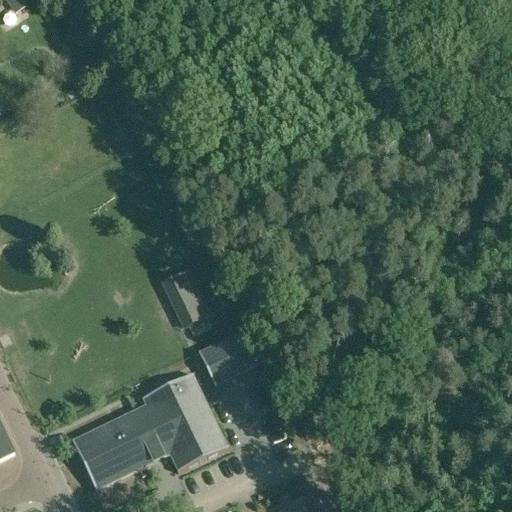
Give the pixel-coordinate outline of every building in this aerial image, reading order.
[(25,9),(19,0),(9,0),(7,2),(16,15),(25,9)] [(170,298),(186,331),(211,319),(195,286),(170,298)] [(200,356),(200,355),(198,356),(215,390),(217,390),(214,385),(255,366),(257,370),(258,369),(242,335),(240,336),(241,337),(200,356)] [(98,493),(148,469),(146,465),(169,454),(173,462),(171,462),(172,464),(173,463),(178,473),(177,474),(178,476),(229,451),(228,449),(227,450),(222,440),(223,439),(222,438),(221,438),(193,380),(194,379),(193,377),(142,402),(143,404),(144,403),(147,409),(74,444),(73,443),(72,444),(97,495),(98,494),(98,493)] [(0,463),(14,457),(0,426),(0,463)] [(317,511),(314,505),(312,501),(290,511),(317,511)]
